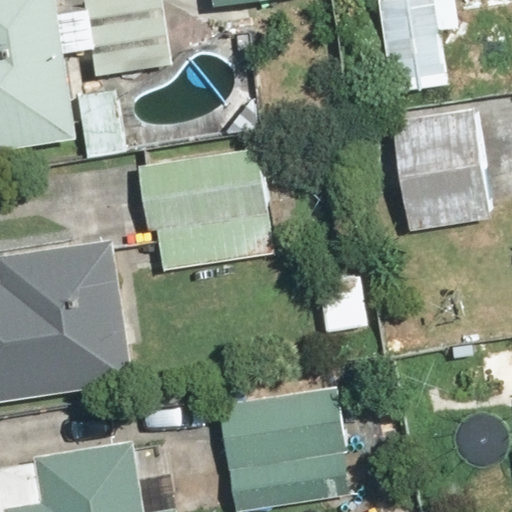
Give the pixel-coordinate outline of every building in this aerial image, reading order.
[(0,0),(0,147),(92,134),(71,0),(0,0)] [(357,130),(368,201),(413,194),(418,226),(505,212),(489,109),(357,130)] [(270,139),(154,160),(174,272),(290,251),(270,139)] [(14,276),(0,278),(0,395),(155,370),(132,230),(10,250),(14,276)] [(373,269),(325,275),(332,332),(381,326),(373,269)] [(511,348),(458,355),(462,389),(511,382),(511,348)] [(345,387),(230,404),(245,509),(361,491),(345,387)] [(191,511),(179,439),(0,468),(0,511),(191,511)]
